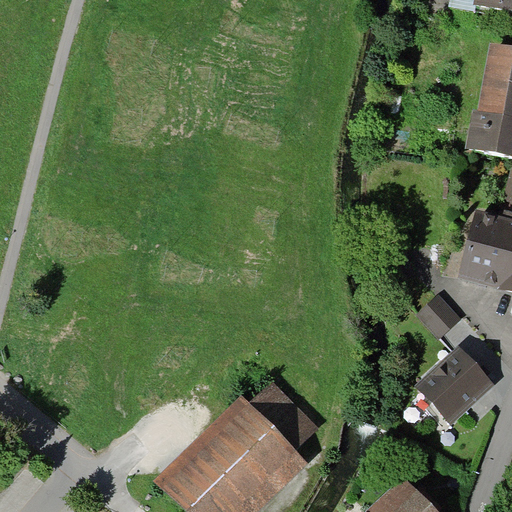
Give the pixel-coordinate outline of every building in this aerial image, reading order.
[(511,0),(479,0),(478,9),(511,15),(511,0)] [(511,119),(511,48),(489,44),(476,113),(511,119)] [(466,149),(511,158),(511,119),(476,113),(473,112),(466,149)] [(511,163),(502,199),(511,201),(511,163)] [(511,219),(476,210),(458,278),(511,292),(511,306),(510,314),(511,314),(511,219)] [(440,342),(464,318),(439,293),(415,317),(440,342)] [(445,430),(494,386),(483,374),(458,346),(417,383),(434,402),(426,409),(445,430)] [(184,511),(263,511),(309,468),(293,452),(318,427),(273,381),(248,406),(241,399),(155,482),(184,511)] [(431,511),(402,481),(368,511),(431,511)]
